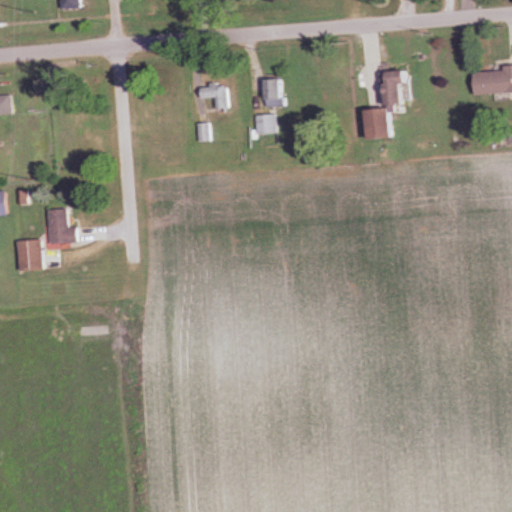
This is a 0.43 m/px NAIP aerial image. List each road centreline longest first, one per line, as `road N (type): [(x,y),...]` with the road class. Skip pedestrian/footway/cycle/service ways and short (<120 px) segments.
road 1 (residential): [(0,55),(511,14)]
road 2 (residential): [(116,46),(134,264)]
